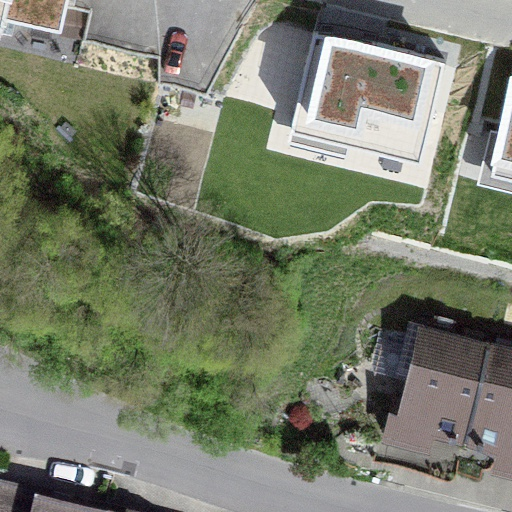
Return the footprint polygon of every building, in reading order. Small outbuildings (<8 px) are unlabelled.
[(0,0),(0,29),(4,12),(61,26),(66,0),(0,0)] [(444,58),(313,26),(289,124),(420,156),(444,58)] [(511,76),(490,167),(511,171),(511,76)] [(465,431),(487,342),(421,326),(401,416),(465,431)] [(511,348),(487,342),(465,431),(511,441),(511,348)] [(103,511),(104,509),(0,484),(0,511),(103,511)]
